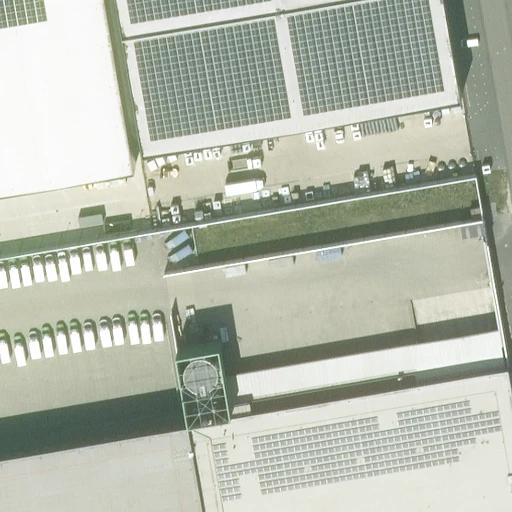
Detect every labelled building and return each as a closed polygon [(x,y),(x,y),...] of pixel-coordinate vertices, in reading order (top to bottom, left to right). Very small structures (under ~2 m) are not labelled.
[(0,0),(0,187),(135,164),(107,0),(0,0)] [(117,0),(143,149),(452,97),(462,95),(445,0),(117,0)] [(483,218),(484,218),(481,206),(469,208),(471,220),(483,218)] [(44,249),(0,254),(0,286),(49,280),(44,249)] [(0,511),(511,511),(511,387),(508,364),(231,411),(219,342),(176,349),(188,419),(0,450),(0,511)]
